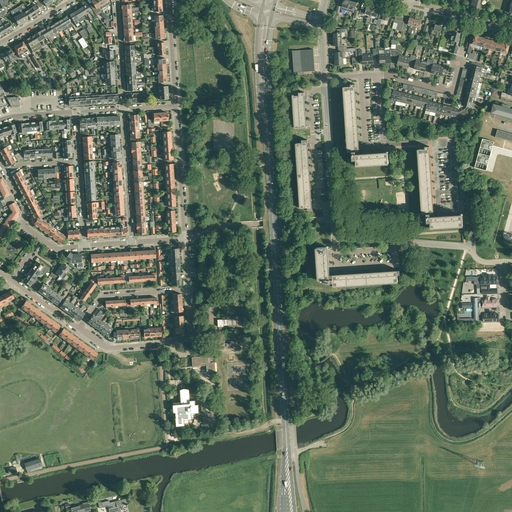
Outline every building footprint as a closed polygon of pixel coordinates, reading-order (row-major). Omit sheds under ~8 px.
[(95,13),(101,9),(101,6),(97,0),(93,0),(91,1),(92,3),(90,5),(95,13)] [(97,0),(101,6),(101,9),(110,4),(109,1),(108,0),(97,0)] [(345,0),(343,0),(342,7),(341,9),(345,10),(346,8),(348,9),(350,1),(345,0)] [(350,1),(348,9),(350,9),(349,11),(354,13),(356,3),(350,1)] [(480,4),(472,2),(470,8),(478,10),(480,4)] [(87,4),(82,6),(86,13),(90,11),(91,13),(92,12),(91,10),(87,4)] [(36,5),(32,7),(37,14),(41,11),(36,5)] [(82,6),(78,9),(82,16),(86,13),(82,6)] [(11,12),(13,15),(14,17),(12,18),(15,22),(17,21),(19,25),(27,20),(21,11),(18,7),(14,9),(15,10),(11,12)] [(32,7),(28,10),(32,17),(37,14),(32,7)] [(364,14),(368,15),(368,18),(367,17),(366,21),(369,22),(371,16),(370,16),(372,9),(366,7),(364,14)] [(78,9),(74,11),(80,22),(80,23),(81,23),(83,21),(83,20),(84,19),(82,16),(78,9)] [(372,9),(370,16),(371,16),(377,17),(378,11),(372,9)] [(32,17),(28,10),(24,13),(28,19),(32,17)] [(384,11),(382,16),(383,16),(382,19),(388,21),(389,18),(390,18),(391,13),(387,12),(387,11),(385,10),(384,11)] [(74,11),(69,14),(73,21),(75,25),(80,22),(74,11)] [(396,14),(395,19),(394,22),(398,23),(396,29),(401,31),(404,23),(404,22),(402,21),(403,16),(399,15),(399,14),(398,14),(397,14),(396,14)] [(67,16),(62,18),(66,25),(68,28),(73,26),(71,22),(71,23),(67,16)] [(58,21),(63,30),(64,31),(68,28),(66,25),(62,18),(58,21)] [(0,23),(2,26),(0,27),(0,29),(3,35),(8,32),(1,20),(0,19),(0,23)] [(3,19),(1,20),(8,32),(13,29),(9,22),(6,23),(4,20),(3,19)] [(415,19),(411,33),(414,34),(415,31),(416,28),(419,28),(420,28),(421,21),(415,19)] [(58,21),(54,23),(58,30),(61,28),(62,30),(63,30),(58,21)] [(54,23),(49,26),(53,33),(56,36),(60,34),(59,32),(58,30),(54,23)] [(435,25),(434,30),(438,32),(437,35),(439,36),(440,32),(441,32),(442,27),(435,25)] [(49,26),(45,28),(49,35),(50,36),(51,38),(53,37),(51,34),(53,33),(49,26)] [(45,28),(41,31),(45,38),(47,36),(49,39),(50,42),(52,41),(53,41),(51,38),(50,36),(49,35),(45,28)] [(88,35),(84,29),(79,32),(83,38),(88,35)] [(337,33),(332,33),(333,40),(341,39),(341,33),(344,33),(344,30),(342,29),(336,30),(337,33)] [(41,31),(34,35),(38,42),(41,40),(41,41),(43,40),(42,39),(45,38),(41,31)] [(452,40),(451,45),(453,45),(457,46),(458,42),(459,39),(459,38),(460,34),(454,32),(453,36),(451,35),(450,40),(452,40)] [(34,35),(30,37),(36,47),(38,45),(40,48),(42,47),(40,44),(38,42),(34,35)] [(472,44),(472,46),(475,47),(476,45),(478,46),(480,37),(478,37),(478,36),(474,35),(472,44)] [(30,37),(26,40),(30,47),(33,53),(36,51),(34,48),(36,47),(30,37)] [(83,48),(88,46),(82,37),(78,40),(83,48)] [(480,37),(478,46),(484,47),(486,38),(483,37),(482,38),(480,37)] [(486,38),(484,47),(489,49),(492,40),(489,40),(489,39),(486,38)] [(341,39),(333,40),(333,46),(338,46),(338,49),(346,49),(344,49),(344,48),(346,48),(346,45),(342,46),(341,39)] [(492,40),(489,49),(495,50),(498,41),(495,41),(494,41),(492,40)] [(498,41),(495,50),(501,52),(503,44),(501,43),(501,42),(498,41)] [(23,42),(18,44),(24,53),(28,51),(23,42)] [(503,44),(501,52),(507,53),(510,44),(506,43),(505,44),(503,44)] [(18,54),(19,56),(21,58),(22,59),(23,58),(21,55),(24,53),(18,44),(14,47),(18,54)] [(103,53),(105,53),(106,59),(113,58),(112,51),(106,51),(106,48),(103,48),(103,53)] [(378,48),(375,48),(375,50),(376,58),(379,58),(379,64),(385,64),(384,50),(379,51),(378,48)] [(10,49),(6,52),(14,65),(12,62),(15,60),(12,57),(14,56),(10,49)] [(294,72),(314,71),(313,49),(292,51),(294,72)] [(338,53),(334,53),(334,59),(343,59),(342,52),(346,52),(346,49),(338,49),(338,53)] [(359,59),(362,59),(362,65),(368,65),(367,55),(362,56),(361,50),(358,51),(359,59)] [(367,55),(368,65),(373,64),(372,58),(376,58),(375,50),(372,50),(372,55),(367,55)] [(395,50),(384,50),(385,64),(390,63),(390,56),(394,56),(395,50)] [(395,50),(394,56),(394,57),(398,58),(397,65),(402,66),(404,57),(399,56),(400,52),(395,51),(395,50)] [(1,54),(5,61),(6,61),(9,67),(14,65),(6,52),(1,54)] [(467,58),(474,60),(476,55),(475,54),(476,52),(473,52),(472,54),(469,53),(467,58)] [(38,68),(41,67),(41,66),(34,55),(31,57),(38,68)] [(404,57),(402,66),(408,68),(409,61),(412,62),(414,56),(410,55),(410,58),(404,57)] [(414,56),(412,62),(415,63),(413,69),(419,70),(421,61),(416,60),(417,56),(414,56)] [(421,61),(419,70),(424,72),(426,66),(429,67),(431,60),(428,59),(427,62),(421,61)] [(25,60),(22,62),(27,70),(30,68),(25,60)] [(429,67),(432,67),(430,73),(436,74),(438,65),(433,64),(434,60),(431,60),(429,67)] [(438,65),(436,74),(441,76),(442,72),(447,73),(449,64),(446,64),(443,63),(442,66),(438,65)] [(473,65),(472,70),(481,73),(481,72),(484,73),(485,65),(478,63),(477,66),(473,65)] [(72,78),(76,76),(68,64),(67,65),(71,71),(69,73),(72,78)] [(35,87),(29,78),(26,80),(32,89),(35,87)] [(49,78),(44,81),(48,88),(53,85),(49,78)] [(5,85),(3,86),(1,87),(0,84),(0,108),(10,104),(11,107),(19,106),(19,105),(18,98),(18,93),(12,93),(12,96),(10,96),(9,91),(8,91),(5,85)] [(350,87),(343,87),(348,152),(351,152),(351,161),(355,160),(355,166),(388,163),(387,154),(358,156),(353,87),(355,87),(354,84),(350,84),(350,87)] [(298,93),(297,88),(286,89),(287,97),(293,96),(293,97),(295,129),(304,128),(302,96),(304,96),(304,92),(298,93)] [(501,96),(506,98),(511,99),(511,89),(509,95),(502,92),(501,96)] [(390,90),(389,94),(387,100),(390,101),(390,103),(395,104),(396,101),(398,92),(393,91),(390,90)] [(132,93),(132,95),(128,95),(128,102),(136,102),(135,98),(140,98),(140,93),(132,93)] [(465,108),(462,110),(465,115),(466,117),(469,115),(468,113),(471,111),(472,108),(473,103),(464,100),(463,105),(466,106),(465,108)] [(511,118),(511,109),(509,109),(510,106),(502,104),(501,106),(494,104),(491,112),(502,115),(501,116),(504,116),(505,116),(511,118)] [(453,107),(450,117),(455,118),(456,114),(458,114),(460,113),(462,116),(465,115),(462,110),(458,112),(457,111),(458,109),(453,107)] [(14,124),(8,126),(10,134),(11,136),(12,140),(14,139),(13,134),(16,132),(14,124)] [(8,126),(2,128),(5,136),(10,134),(8,126)] [(495,137),(511,141),(511,134),(497,130),(495,137)] [(296,144),(296,146),(300,209),(306,208),(307,211),(312,210),(311,207),(310,207),(306,143),(307,143),(307,140),(301,140),(301,143),(296,144)] [(7,146),(0,150),(0,152),(1,154),(2,156),(10,152),(7,146)] [(418,150),(418,151),(422,214),(425,214),(426,223),(429,222),(430,228),(462,225),(462,216),(432,218),(427,149),(429,149),(429,146),(424,147),(424,149),(418,150)] [(11,151),(10,152),(2,156),(3,158),(3,159),(3,160),(4,160),(4,161),(12,157),(11,154),(12,153),(11,151)] [(18,161),(24,158),(21,152),(15,155),(17,160),(18,161)] [(12,157),(4,161),(5,163),(7,167),(11,165),(10,165),(15,162),(12,157)] [(164,164),(165,172),(173,171),(172,163),(164,164)] [(37,172),(36,172),(35,172),(35,178),(38,178),(43,178),(43,169),(37,170),(37,172)] [(13,178),(14,180),(22,176),(19,171),(14,173),(11,174),(13,178)] [(22,176),(14,180),(17,185),(24,181),(22,176)] [(24,181),(17,185),(19,190),(27,186),(24,181)] [(30,191),(27,186),(19,190),(22,195),(30,191)] [(32,195),(30,191),(22,195),(24,200),(32,195)] [(1,202),(2,204),(13,198),(11,195),(0,201),(1,202)] [(32,195),(24,200),(27,204),(35,200),(32,195)] [(13,198),(2,204),(3,206),(14,201),(13,198)] [(35,200),(27,204),(30,209),(37,205),(35,200)] [(14,202),(6,206),(3,208),(5,210),(9,207),(11,210),(17,207),(14,202)] [(37,205),(30,209),(32,214),(40,210),(37,205)] [(12,212),(11,213),(16,217),(20,212),(17,207),(11,210),(12,212)] [(40,210),(32,214),(35,219),(39,217),(42,215),(40,210)] [(3,215),(7,218),(13,222),(16,217),(11,213),(9,216),(5,213),(3,215)] [(0,219),(0,220),(9,227),(13,222),(7,218),(6,220),(1,217),(0,219)] [(39,217),(35,219),(36,221),(33,224),(38,228),(43,220),(39,217)] [(1,227),(6,231),(9,227),(0,220),(0,222),(3,225),(1,227)] [(43,220),(38,228),(42,231),(48,224),(43,220)] [(48,224),(42,231),(47,234),(52,227),(48,224)] [(52,227),(47,234),(51,237),(57,230),(52,227)] [(54,239),(56,241),(61,233),(57,230),(51,237),(52,238),(53,239),(54,239)] [(61,233),(56,241),(60,244),(63,240),(68,239),(68,237),(66,237),(61,233)] [(316,248),(316,250),(318,280),(323,280),(323,283),(332,283),(332,286),(397,282),(397,276),(399,275),(399,271),(396,271),(396,272),(328,277),(326,247),(316,248)] [(65,259),(69,262),(70,263),(76,263),(77,268),(83,268),(83,261),(81,261),(81,254),(73,255),(70,253),(65,259)] [(42,264),(37,260),(33,266),(41,272),(44,274),(46,272),(45,271),(46,270),(45,270),(47,267),(42,264)] [(63,262),(59,268),(65,272),(69,266),(63,262)] [(33,266),(30,271),(37,276),(38,273),(40,274),(41,272),(33,266)] [(55,273),(59,276),(62,278),(63,279),(67,274),(65,272),(59,268),(55,273)] [(30,271),(26,276),(35,282),(36,279),(35,278),(37,276),(30,271)] [(151,275),(148,275),(148,281),(155,281),(155,277),(156,276),(156,273),(151,273),(151,275)] [(120,277),(117,277),(117,283),(124,283),(123,279),(126,278),(126,275),(120,275),(120,277)] [(497,275),(481,275),(481,286),(498,285),(497,275)] [(35,282),(26,276),(23,280),(30,285),(32,283),(33,284),(35,282)] [(86,286),(88,287),(88,286),(93,290),(96,285),(93,282),(95,281),(94,278),(90,280),(86,286)] [(41,286),(38,291),(43,294),(49,286),(47,284),(46,286),(43,284),(42,284),(41,286)] [(49,286),(43,294),(48,298),(53,291),(50,289),(51,288),(49,286)] [(84,289),(83,291),(89,295),(93,290),(88,286),(88,287),(85,290),(84,289)] [(10,291),(4,294),(7,301),(14,298),(10,291)] [(53,291),(48,298),(52,301),(59,293),(58,292),(58,293),(56,292),(55,293),(53,291)] [(82,295),(80,298),(84,301),(89,295),(83,291),(80,294),(82,295)] [(59,293),(52,301),(57,304),(62,298),(59,296),(61,294),(59,293)] [(156,297),(149,298),(150,304),(153,303),(153,305),(158,305),(158,301),(156,301),(156,297)] [(497,297),(481,298),(482,306),(497,306),(497,297)] [(130,303),(127,303),(128,307),(133,307),(133,305),(137,305),(136,299),(130,299),(130,303)] [(60,307),(65,310),(70,303),(65,300),(60,307)] [(21,307),(27,311),(31,305),(25,301),(21,307)] [(70,303),(65,310),(70,314),(75,307),(72,305),(73,304),(71,302),(70,303)] [(85,302),(83,305),(74,317),(79,320),(84,313),(82,312),(85,307),(88,309),(90,306),(85,302)] [(31,305),(27,311),(32,316),(37,309),(31,305)] [(75,307),(70,314),(74,317),(83,305),(80,309),(78,307),(77,309),(75,307)] [(167,315),(169,314),(174,314),(174,312),(182,312),(182,306),(173,306),(173,308),(171,308),(171,312),(167,312),(167,315)] [(37,309),(32,316),(38,320),(43,314),(37,309)] [(88,322),(93,325),(98,318),(98,319),(103,312),(100,310),(97,314),(95,317),(93,315),(88,322)] [(488,313),(483,313),(483,322),(500,321),(500,313),(494,313),(494,310),(488,311),(488,313)] [(43,314),(38,320),(44,324),(48,318),(43,314)] [(174,314),(169,314),(169,317),(174,317),(174,319),(172,320),(172,322),(174,322),(183,321),(182,316),(174,316),(174,314)] [(48,318),(44,324),(50,328),(54,322),(48,318)] [(98,318),(93,325),(97,329),(102,322),(98,319),(98,318)] [(54,322),(50,328),(55,332),(60,326),(54,322)] [(102,322),(97,329),(102,332),(108,324),(106,322),(105,324),(102,322)] [(108,324),(102,332),(107,336),(112,329),(109,327),(110,325),(108,324)] [(59,335),(64,339),(69,333),(63,329),(59,335)] [(69,333),(64,339),(70,343),(75,337),(69,333)] [(75,337),(70,343),(76,347),(80,341),(75,337)] [(80,341),(76,347),(82,352),(86,345),(80,341)] [(240,350),(242,348),(240,346),(241,344),(240,342),(238,342),(237,341),(228,341),(227,343),(225,343),(224,341),(222,342),(221,343),(222,345),(221,347),(222,349),(225,349),(226,347),(228,347),(229,349),(231,349),(234,350),(235,352),(238,352),(239,350),(240,350)] [(86,345),(82,352),(87,356),(92,350),(86,345)] [(92,350),(87,356),(93,360),(98,354),(92,350)] [(192,357),(193,367),(201,366),(207,365),(207,372),(216,372),(215,362),(214,362),(213,362),(212,353),(200,354),(200,357),(192,357)] [(180,390),(181,404),(179,404),(178,402),(173,403),(174,413),(176,412),(176,417),(175,417),(175,418),(176,418),(176,426),(185,425),(184,420),(192,419),(191,413),(199,413),(199,404),(195,405),(195,400),(190,400),(189,389),(183,389),(180,390)] [(26,471),(27,470),(27,473),(37,470),(42,468),(41,466),(43,465),(40,458),(24,463),(26,471)] [(0,471),(1,476),(17,471),(15,467),(8,469),(0,471)] [(109,500),(101,502),(101,501),(98,502),(99,508),(102,507),(108,506),(109,511),(120,511),(119,506),(127,504),(125,498),(110,502),(109,500)] [(65,505),(66,508),(66,511),(83,511),(90,510),(88,502),(83,503),(83,504),(70,508),(70,507),(69,504),(65,505)]
